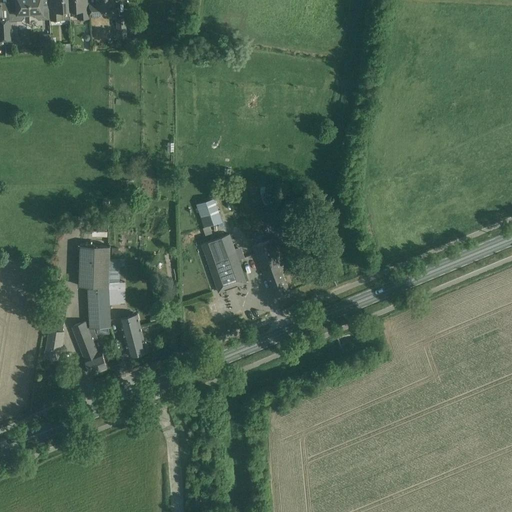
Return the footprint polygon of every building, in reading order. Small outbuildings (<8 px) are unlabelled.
[(29,14),(28,0),(15,0),(16,13),(9,13),(10,21),(21,20),(24,17),(23,14),(29,14)] [(38,19),(49,18),(48,4),(41,4),(41,0),(28,0),(29,14),(35,14),(35,17),(38,19)] [(62,12),(69,11),(68,0),(48,0),(48,4),(49,18),(50,18),(50,20),(62,20),(62,12)] [(89,16),(88,4),(88,0),(68,0),(69,11),(76,11),(76,19),(89,18),(89,16)] [(95,0),(95,3),(88,4),(89,16),(100,15),(100,10),(115,9),(114,0),(112,0),(95,0)] [(125,37),(125,16),(117,16),(118,37),(125,37)] [(9,19),(0,19),(0,45),(5,45),(5,44),(10,44),(10,39),(9,19)] [(45,42),(42,47),(42,50),(51,49),(50,41),(45,42)] [(223,221),(215,197),(196,204),(204,227),(223,221)] [(245,257),(241,246),(235,248),(230,233),(202,243),(219,291),(233,287),(246,282),(239,259),(245,257)] [(282,271),(285,270),(273,239),(253,246),(265,277),(268,276),(275,296),(289,291),(282,271)] [(80,244),(79,285),(88,286),(88,287),(89,319),(93,327),(97,327),(109,326),(111,326),(110,302),(109,281),(110,260),(110,258),(110,253),(110,244),(80,244)] [(147,352),(137,314),(120,318),(127,346),(130,356),(147,352)] [(63,318),(52,316),(45,357),(60,359),(64,331),(63,318)] [(89,319),(72,326),(85,358),(91,374),(108,367),(102,352),(98,353),(93,340),(98,338),(93,327),(89,319)]
